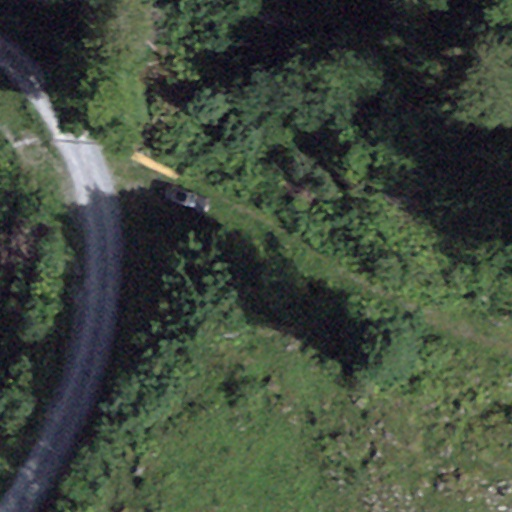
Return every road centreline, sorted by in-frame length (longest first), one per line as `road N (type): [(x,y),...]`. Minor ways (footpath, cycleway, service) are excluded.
road 1 (track): [(88,173),(210,192),(511,363)]
road 2 (track): [(18,511),(82,403),(103,331),(106,252),(88,173)]
road 3 (track): [(88,173),(0,53)]
